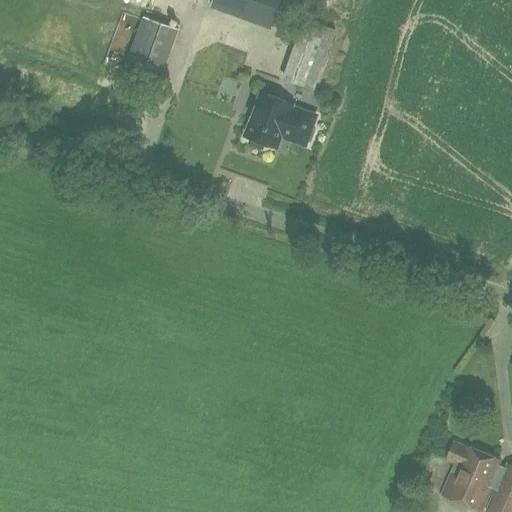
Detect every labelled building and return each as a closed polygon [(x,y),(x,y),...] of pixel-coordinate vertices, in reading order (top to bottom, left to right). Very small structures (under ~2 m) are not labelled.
[(210,0),(207,8),(266,31),(277,0),(210,0)] [(159,85),(179,29),(146,17),(126,72),(159,85)] [(287,79),(315,89),(337,29),(308,18),(287,79)] [(206,141),(240,56),(201,41),(186,78),(178,74),(169,96),(201,109),(196,121),(183,116),(178,129),(206,141)] [(293,106),(294,103),(263,92),(247,136),(253,138),(251,142),(264,147),(266,142),(278,146),(282,134),(303,141),(304,138),(308,139),(313,127),(309,125),(313,113),(293,106)] [(457,464),(447,487),(443,496),(482,511),(493,488),(497,490),(487,511),(511,511),(511,465),(509,464),(506,471),(499,467),(501,461),(465,446),(464,447),(455,443),(448,460),(457,464)]
